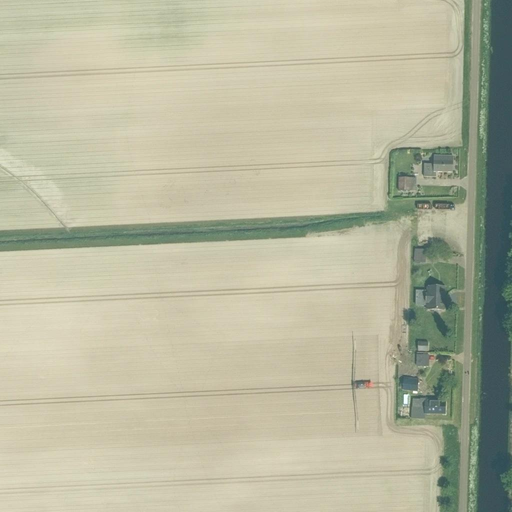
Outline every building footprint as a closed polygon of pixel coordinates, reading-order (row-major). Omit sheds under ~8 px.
[(452,174),(453,157),(434,156),(434,165),(424,165),(424,178),(436,178),(436,173),(452,174)] [(397,192),(410,192),(410,179),(398,178),(397,192)] [(428,262),(428,250),(416,250),(416,262),(428,262)] [(417,291),(416,305),(424,306),(424,302),(426,302),(426,304),(428,304),(427,312),(429,312),(429,313),(432,315),(433,315),(438,315),(440,313),(440,312),(444,312),(445,288),(428,288),(428,296),(426,296),(426,297),(425,297),(425,291),(417,291)] [(429,352),(429,344),(420,344),(420,352),(429,352)] [(419,367),(432,367),(432,355),(419,354),(419,367)] [(403,391),(418,393),(420,381),(404,380),(403,391)] [(413,408),(413,420),(426,420),(426,416),(445,416),(445,403),(437,403),(437,399),(425,399),(425,400),(414,400),(413,400),(413,408)]
